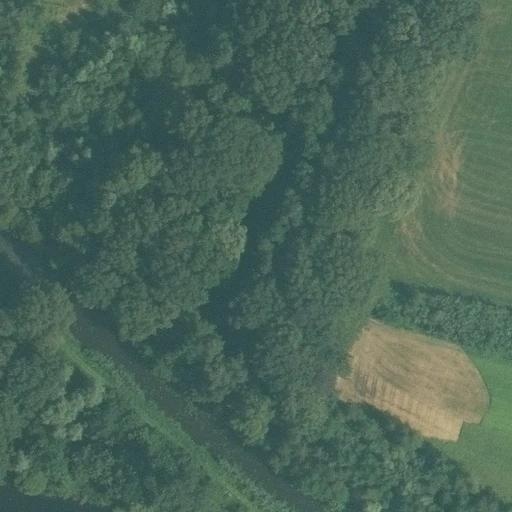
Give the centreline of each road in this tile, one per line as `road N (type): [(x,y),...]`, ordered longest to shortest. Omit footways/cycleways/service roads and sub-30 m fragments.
road 1 (track): [(357,323),(329,294),(330,263),(429,0)]
road 2 (track): [(258,511),(0,277)]
